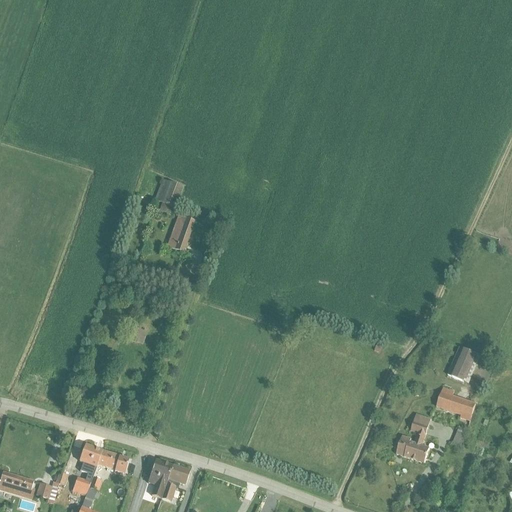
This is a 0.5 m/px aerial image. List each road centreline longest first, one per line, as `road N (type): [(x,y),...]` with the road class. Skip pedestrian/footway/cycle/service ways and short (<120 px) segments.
road 1 (unclassified): [(0,404),(209,463),(336,511)]
road 2 (unknown): [(333,511),(388,380),(411,347)]
